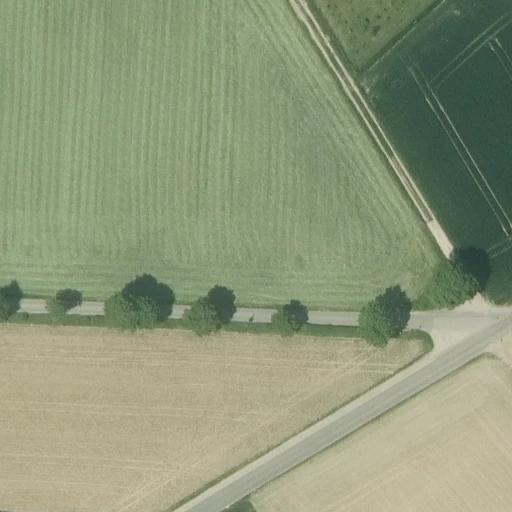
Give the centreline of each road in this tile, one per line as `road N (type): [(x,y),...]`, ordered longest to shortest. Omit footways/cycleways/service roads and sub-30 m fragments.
road 1 (track): [(473,345),(435,321),(0,307)]
road 2 (track): [(296,0),(511,348)]
road 3 (tertiary): [(511,322),(206,511)]
